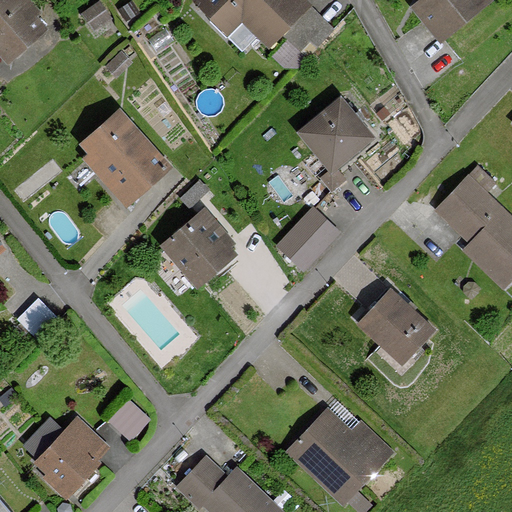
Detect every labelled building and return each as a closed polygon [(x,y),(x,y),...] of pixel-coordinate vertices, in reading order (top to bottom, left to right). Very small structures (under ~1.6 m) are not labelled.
[(45,28),(22,0),(0,0),(0,63),(1,64),(45,28)] [(193,0),(188,7),(223,39),(237,24),(267,52),(309,6),(301,0),(193,0)] [(490,3),(487,0),(417,0),(408,8),(439,45),(490,3)] [(107,21),(93,4),(77,17),(90,34),(107,21)] [(137,18),(128,4),(116,12),(125,26),(137,18)] [(125,63),(115,54),(100,72),(110,80),(125,63)] [(373,141),(339,97),(293,133),(324,173),(316,180),(326,193),(341,181),(333,171),(373,141)] [(167,172),(116,112),(76,147),(84,156),(79,161),(121,210),(167,172)] [(511,278),(511,221),(464,177),(429,215),(463,246),(457,253),(499,292),(511,278)] [(334,233),(309,210),(273,249),(298,272),(334,233)] [(238,252),(202,211),(157,250),(193,291),(238,252)] [(431,334),(385,292),(353,327),(376,349),(371,353),(398,378),(411,365),(406,360),(431,334)] [(54,320),(32,301),(13,324),(34,343),(54,320)] [(351,421),(358,415),(338,394),(331,400),(351,421)] [(125,403),(105,424),(126,442),(145,421),(125,403)] [(349,434),(323,410),(281,454),(338,509),(390,454),(359,424),(349,434)] [(106,451),(71,420),(31,465),(42,475),(37,480),(62,502),(106,451)] [(221,479),(200,459),(170,489),(185,504),(189,500),(200,511),(278,511),(233,467),(221,479)] [(0,511),(8,511),(0,502),(0,511)]
